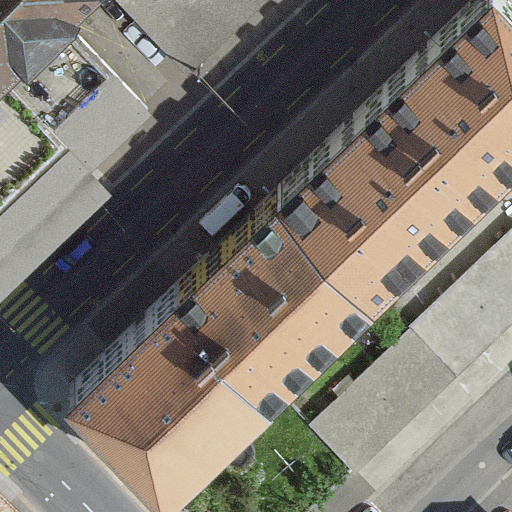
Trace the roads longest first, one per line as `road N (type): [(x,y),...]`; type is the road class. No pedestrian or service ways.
road 1 (secondary): [(365,0),(0,351)]
road 2 (residential): [(511,420),(416,511)]
road 3 (residential): [(0,419),(87,511)]
